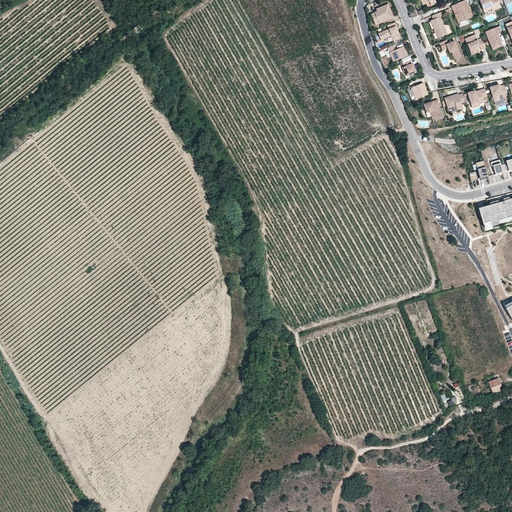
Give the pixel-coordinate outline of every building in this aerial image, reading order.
[(473,17),(465,0),(455,4),(457,10),(453,12),(458,23),(473,17)] [(501,7),(497,0),(481,0),(480,1),(483,10),(491,7),(491,9),(492,11),(501,7)] [(394,17),(389,6),(377,11),(371,14),(375,25),(394,17)] [(443,25),(440,17),(442,16),(441,15),(440,12),(432,16),(433,19),(430,21),(434,30),(435,29),(439,38),(451,33),(448,26),(443,25)] [(397,30),(395,26),(397,26),(395,22),(387,26),(388,29),(378,34),(381,40),(386,38),(385,36),(390,33),(391,35),(393,41),(400,38),(397,30)] [(502,44),(497,35),(502,33),(499,26),(485,32),(491,47),(496,45),(496,46),(502,44)] [(486,48),(482,38),(477,40),(475,35),(475,34),(465,39),(470,50),(473,49),(475,54),(479,52),(477,47),(480,46),(481,50),(486,48)] [(461,57),(454,40),(448,43),(447,40),(439,43),(442,51),(448,48),(449,53),(451,52),(455,59),(461,57)] [(408,56),(404,46),(396,50),(394,45),(382,50),(383,51),(384,53),(385,53),(389,52),(391,52),(392,54),(390,55),(393,62),(408,56)] [(416,72),(412,63),(411,64),(410,60),(402,63),(404,67),(402,68),(404,72),(405,71),(407,76),(416,72)] [(428,94),(423,83),(411,88),(416,99),(428,94)] [(508,95),(505,85),(500,86),(499,85),(490,88),(494,102),(500,100),(498,95),(502,94),(503,97),(508,95)] [(416,99),(411,88),(407,89),(412,101),(416,99)] [(487,96),(485,89),(475,92),(475,90),(467,93),(471,104),(483,100),(482,98),(487,96)] [(465,102),(462,94),(459,95),(458,94),(445,98),(448,108),(455,106),(457,110),(463,108),(461,103),(465,102)] [(440,108),(437,100),(424,104),(426,113),(430,111),(433,120),(442,117),(440,108)] [(501,166),(499,160),(491,162),(492,166),(493,166),(496,174),(503,172),(501,166)] [(488,177),(484,161),(475,163),(480,179),(488,177)] [(478,180),(476,172),(469,174),(471,182),(478,180)] [(484,228),(511,219),(511,198),(494,204),(493,200),(482,203),(483,207),(479,208),(484,228)] [(503,390),(499,378),(489,382),(493,394),(503,390)]
